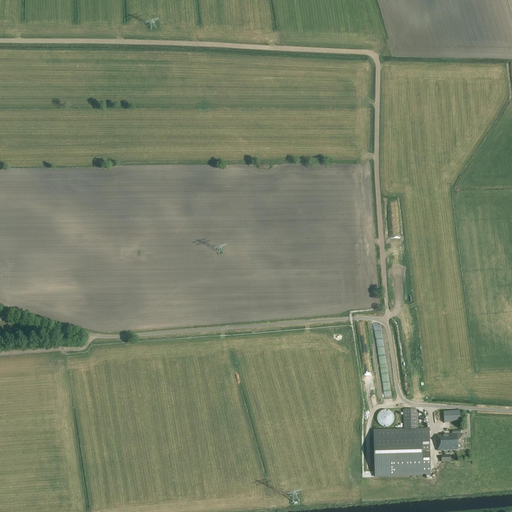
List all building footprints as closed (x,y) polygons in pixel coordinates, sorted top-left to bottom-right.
[(389,378),(381,380),(385,394),(392,392),(389,378)] [(417,410),(403,410),(404,430),(413,430),(374,432),(375,477),(430,476),(429,430),(416,430),(416,429),(418,429),(417,410)] [(380,413),(378,414),(377,417),(377,419),(377,422),(378,424),(380,426),(382,427),(384,428),(387,428),(389,427),(391,426),(393,424),(394,422),(394,419),(394,417),(393,414),(391,413),(389,411),(387,411),(384,411),(382,411),(380,413)] [(459,411),(443,412),(443,413),(444,423),(460,422),(459,411)] [(452,431),(452,435),(436,435),(437,444),(435,444),(435,450),(437,450),(437,451),(458,450),(458,449),(463,448),(462,434),(461,434),(461,430),(452,431)]
